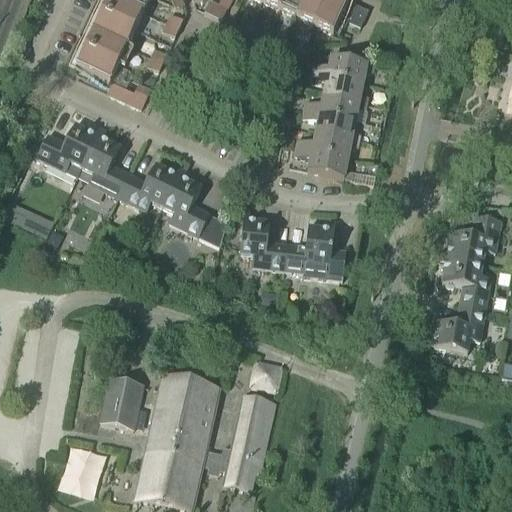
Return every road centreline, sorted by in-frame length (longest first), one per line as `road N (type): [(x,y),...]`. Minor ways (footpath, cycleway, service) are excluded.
road 1 (residential): [(409,201),(296,199),(62,105),(29,74),(66,0)]
road 2 (residential): [(343,511),(409,201)]
